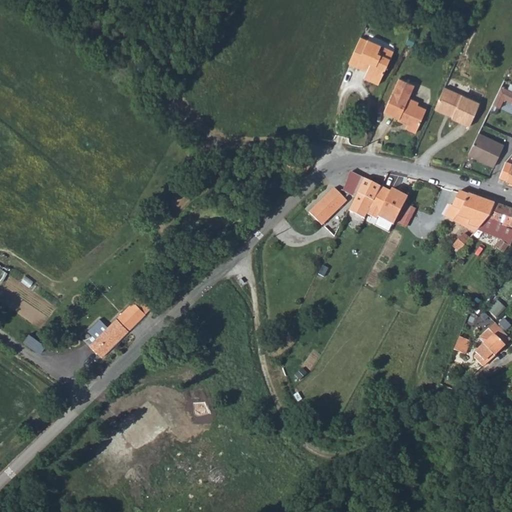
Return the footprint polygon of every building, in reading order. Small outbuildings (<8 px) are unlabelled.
[(349,64),(355,67),(362,70),(365,64),(369,66),(364,78),(379,84),(390,59),(385,56),(388,49),(367,39),(361,37),(354,51),(349,64)] [(393,51),(388,49),(385,56),(390,59),(393,51)] [(415,85),(399,78),(383,111),(398,118),(407,123),(406,125),(405,127),(415,132),(426,109),(417,105),(418,102),(409,98),(415,85)] [(452,115),(451,117),(450,118),(467,125),(478,103),(443,87),(433,109),(445,114),(446,112),(452,115)] [(511,91),(503,87),(495,105),(501,108),(505,99),(511,102),(511,91)] [(503,147),(477,135),(467,155),(493,167),(503,147)] [(299,153),(289,165),(302,175),(312,163),(299,153)] [(511,165),(505,163),(499,177),(506,180),(506,182),(511,183),(511,165)] [(350,171),(350,173),(363,180),(364,178),(350,171)] [(350,194),(355,197),(363,180),(350,173),(342,190),(341,190),(340,191),(336,187),(310,212),(324,225),(349,200),(347,198),(350,194)] [(349,211),(364,218),(366,214),(372,202),(380,186),(364,178),(363,180),(355,197),(349,211)] [(391,191),(380,186),(372,202),(366,214),(377,219),(378,218),(394,226),(396,222),(405,204),(408,197),(392,189),(391,191)] [(458,221),(479,229),(487,220),(488,217),(495,204),(468,194),(459,190),(459,191),(451,206),(449,206),(445,217),(455,222),(458,221)] [(403,226),(412,207),(405,204),(396,222),(403,226)] [(487,220),(511,227),(511,209),(495,204),(488,217),(487,220)] [(406,227),(415,209),(412,207),(403,226),(406,227)] [(458,221),(455,222),(476,232),(479,229),(458,221)] [(452,247),(459,252),(471,238),(464,233),(452,247)] [(465,298),(462,302),(469,307),(472,303),(465,298)] [(140,299),(136,304),(146,315),(151,310),(140,299)] [(499,300),(489,309),(496,317),(506,309),(499,300)] [(95,339),(89,345),(100,358),(147,315),(146,315),(136,304),(135,303),(108,327),(100,320),(88,332),(95,339)] [(496,323),(490,328),(495,334),(501,328),(496,323)] [(483,366),(511,339),(501,328),(495,334),(490,328),(480,337),(485,343),(476,352),(478,354),(474,357),(483,366)] [(472,342),(460,337),(455,349),(462,352),(464,348),(468,349),(472,342)] [(290,392),(301,409),(310,404),(299,387),(290,392)]
